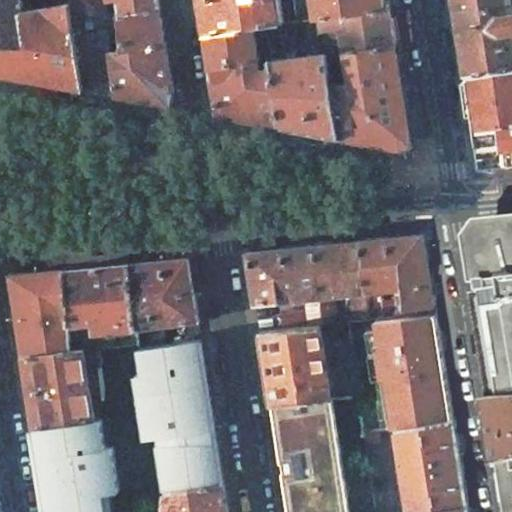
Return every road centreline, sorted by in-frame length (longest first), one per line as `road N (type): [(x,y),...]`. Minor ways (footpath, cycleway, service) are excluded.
road 1 (residential): [(456,205),(502,511)]
road 2 (residential): [(261,511),(215,220)]
road 3 (tertiary): [(215,220),(456,205)]
road 4 (residential): [(179,0),(215,220)]
road 5 (tertiary): [(0,236),(215,220)]
road 6 (residential): [(423,0),(456,205)]
